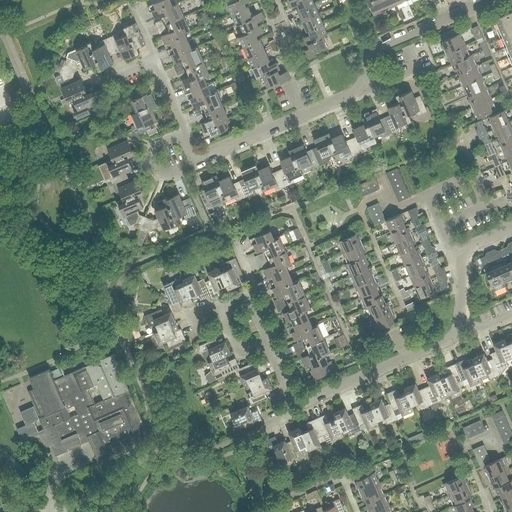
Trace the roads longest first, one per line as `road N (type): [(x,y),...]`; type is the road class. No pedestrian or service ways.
road 1 (residential): [(461,322),(453,338),(297,407),(271,342)]
road 2 (residential): [(191,160),(352,96),(363,83)]
road 3 (residential): [(363,83),(377,49),(491,0)]
